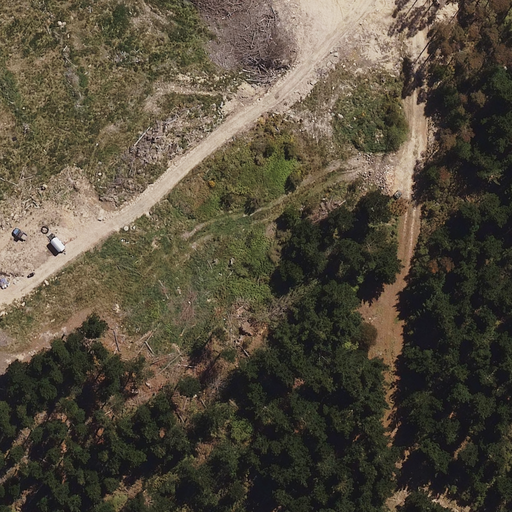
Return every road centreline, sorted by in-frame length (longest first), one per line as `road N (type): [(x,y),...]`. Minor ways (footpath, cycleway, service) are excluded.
road 1 (track): [(419,0),(417,97),(384,367),(387,455),(413,493),(446,511)]
road 2 (track): [(0,288),(42,271),(152,192),(303,64),(327,35),(338,0)]
